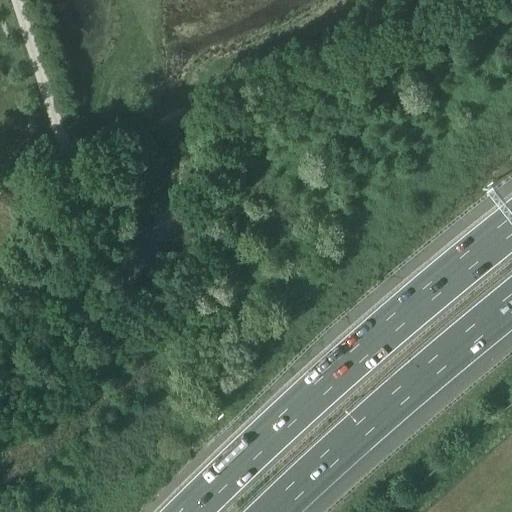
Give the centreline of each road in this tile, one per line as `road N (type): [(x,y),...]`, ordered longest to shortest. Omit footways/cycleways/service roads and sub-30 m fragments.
road 1 (motorway): [(511,225),(344,366),(190,511)]
road 2 (track): [(78,178),(86,159),(409,0)]
road 3 (track): [(0,289),(27,264),(78,178),(14,0)]
road 4 (motorway): [(273,511),(511,304)]
